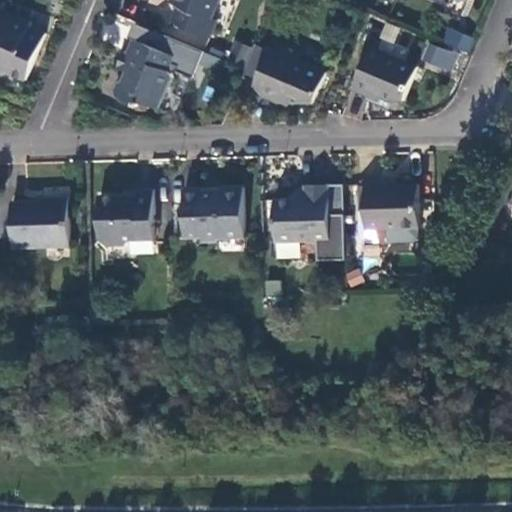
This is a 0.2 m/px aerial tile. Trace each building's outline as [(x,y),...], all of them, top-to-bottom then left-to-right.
[(176,0),(175,3),(181,6),(174,22),(212,38),(220,21),(214,18),(221,0),(176,0)] [(0,9),(0,75),(2,77),(11,73),(27,80),(46,35),(30,29),(32,23),(0,9)] [(468,54),(475,38),(448,27),(441,43),(468,54)] [(175,55),(135,38),(129,53),(124,51),(117,67),(129,72),(132,79),(120,83),(117,90),(119,97),(141,106),(143,101),(160,108),(173,77),(170,69),(175,55)] [(452,72),(459,52),(428,42),(421,61),(452,72)] [(259,77),(270,49),(256,44),(245,72),(259,77)] [(279,53),(270,49),(259,77),(256,85),(263,95),(281,103),(283,99),(290,102),(316,102),(327,71),(299,59),(302,53),(283,45),(279,53)] [(352,87),(369,95),(371,91),(381,95),(394,101),(404,100),(417,66),(370,46),(352,87)] [(371,91),(369,95),(368,97),(379,101),(381,95),(371,91)] [(420,227),(418,185),(381,186),(380,184),(364,184),(364,187),(359,187),(359,211),(365,211),(367,243),(387,242),(386,228),(417,226),(420,227)] [(306,196),(275,197),(277,239),(331,237),(331,236),(330,195),(329,185),(305,185),(306,196)] [(186,188),(188,237),(204,236),(205,242),(217,241),(224,235),(248,234),(246,186),(232,187),(227,192),(204,192),(204,187),(186,188)] [(99,195),(100,240),(105,245),(125,244),(132,239),(154,237),(153,188),(133,189),(133,195),(99,195)] [(344,194),(330,195),(331,236),(346,236),(344,194)] [(71,196),(49,196),(50,202),(43,202),(13,203),(15,246),(73,244),(71,196)] [(386,228),(387,242),(414,241),(418,237),(417,226),(386,228)]
